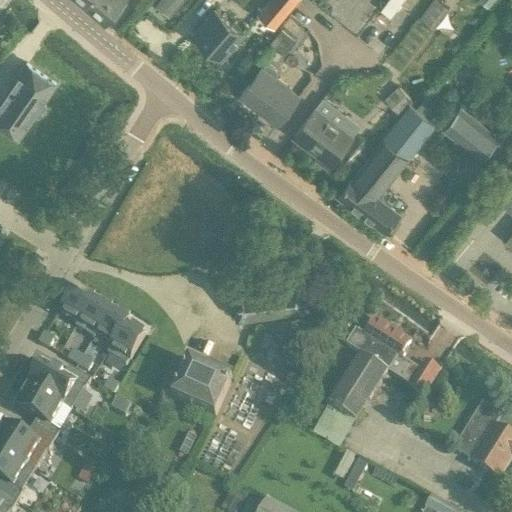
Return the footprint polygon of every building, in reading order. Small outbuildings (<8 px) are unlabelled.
[(105,0),(108,2),(109,0),(72,0),(83,9),(91,0),(105,0)] [(126,2),(124,0),(109,0),(108,2),(105,0),(91,0),(83,9),(104,27),(126,2)] [(160,0),(157,5),(169,16),(182,0),(160,0)] [(267,0),(256,15),(272,28),(295,0),(267,0)] [(430,0),(422,19),(440,26),(450,3),(443,0),(430,0)] [(220,60),(241,33),(214,11),(192,37),(220,60)] [(281,27),(269,42),(283,55),(296,40),(281,27)] [(0,122),(20,137),(56,85),(28,66),(0,106),(0,122)] [(263,68),(261,70),(260,69),(240,96),(268,116),(271,112),(280,120),(297,97),(274,80),(275,78),(275,72),(268,67),(263,68)] [(401,88),(389,100),(400,111),(412,100),(401,88)] [(377,197),(380,193),(435,123),(411,104),(338,195),(384,231),(398,213),(377,197)] [(480,159),(498,138),(460,107),(442,129),(480,159)] [(344,116),(336,126),(313,109),(294,136),(331,164),(359,126),(344,116)] [(166,188),(153,209),(190,232),(191,231),(195,233),(201,222),(197,220),(203,211),(193,204),(198,196),(177,184),(172,192),(166,188)] [(153,209),(140,231),(146,235),(141,243),(162,256),(167,248),(177,254),(183,244),(186,246),(193,236),(189,234),(190,232),(153,209)] [(305,311),(307,308),(305,307),(308,300),(310,300),(310,297),(309,297),(308,287),(310,285),(308,281),(305,283),(301,279),(302,276),(298,274),(298,277),(290,278),(290,275),(286,276),(286,278),(279,279),(279,277),(275,277),(275,279),(267,280),(267,278),(263,279),(264,281),(256,282),(256,279),(252,280),(253,282),(243,283),(243,281),(240,281),(241,292),(235,292),(238,317),(245,316),(245,318),(248,317),(248,316),(257,315),(257,316),(261,316),(260,314),(268,313),(268,315),(272,314),(272,313),(280,312),(280,313),(284,313),(283,311),(291,310),(291,312),(295,311),(295,310),(303,309),(305,311)] [(77,287),(61,315),(79,326),(96,298),(77,287)] [(79,326),(76,330),(94,340),(96,336),(113,309),(96,298),(79,326)] [(113,309),(96,336),(113,346),(130,319),(113,309)] [(110,352),(107,356),(126,367),(145,335),(128,325),(131,320),(130,319),(113,346),(110,352)] [(424,394),(438,371),(425,363),(421,371),(402,359),(404,356),(402,355),(410,343),(375,321),(365,337),(355,331),(346,346),(361,355),(387,372),(388,371),(411,386),(424,394)] [(45,334),(39,342),(50,348),(55,340),(45,334)] [(73,351),(68,360),(79,366),(84,357),(73,351)] [(387,372),(361,355),(329,406),(355,423),(387,372)] [(84,357),(79,366),(89,372),(94,364),(84,357)] [(216,417),(232,379),(188,360),(187,363),(175,359),(161,392),(172,397),(171,398),(216,417)] [(42,365),(29,386),(64,407),(72,412),(85,391),(86,392),(92,382),(69,369),(64,378),(42,365)] [(293,369),(287,379),(295,384),(298,386),(304,376),(300,374),(293,369)] [(105,378),(100,387),(110,393),(115,385),(105,378)] [(115,385),(110,393),(120,399),(125,391),(115,385)] [(23,398),(17,408),(38,421),(32,430),(55,443),(60,434),(51,428),(64,407),(29,386),(27,390),(22,398),(23,398)] [(501,416),(483,405),(455,450),(472,461),(471,462),(499,479),(510,461),(511,462),(511,439),(494,428),(501,416)] [(5,426),(0,434),(0,452),(35,473),(48,452),(49,453),(55,443),(32,430),(27,439),(5,426)] [(0,452),(0,481),(1,482),(0,483),(0,494),(17,505),(23,495),(22,494),(35,473),(0,452)] [(349,481),(358,457),(348,453),(339,477),(349,481)] [(355,491),(369,465),(360,460),(346,487),(355,491)] [(239,511),(246,500),(231,492),(221,510),(224,511),(239,511)] [(0,511),(13,511),(17,505),(0,494),(0,511)] [(457,511),(432,498),(424,511),(457,511)] [(246,500),(239,511),(258,511),(261,508),(246,500)] [(284,511),(267,503),(261,511),(284,511)]
